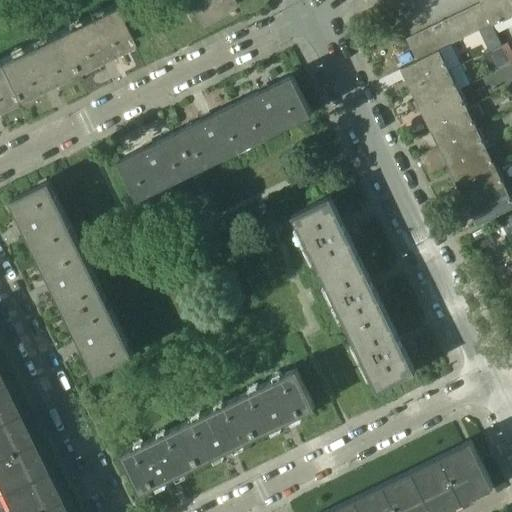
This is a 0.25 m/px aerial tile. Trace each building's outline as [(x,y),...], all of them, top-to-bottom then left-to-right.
[(233,0),(187,0),(198,23),(236,4),(233,0)] [(504,0),(479,0),(481,2),(492,24),(511,14),(504,0)] [(481,2),(468,8),(479,30),(492,24),(481,2)] [(114,4),(89,16),(55,33),(74,70),(132,42),(114,4)] [(468,8),(456,14),(467,36),(479,30),(468,8)] [(456,14),(444,20),(454,42),(467,36),(456,14)] [(444,20),(431,26),(442,48),(454,42),(444,20)] [(431,26),(419,32),(430,54),(438,50),(442,48),(431,26)] [(419,32),(406,38),(417,60),(417,61),(430,54),(419,32)] [(55,33),(21,49),(0,59),(0,66),(16,99),(74,70),(55,33)] [(417,60),(401,68),(410,88),(448,69),(438,50),(430,54),(417,61),(417,60)] [(0,66),(0,106),(16,99),(0,66)] [(448,69),(410,88),(420,108),(458,89),(448,69)] [(292,74),(258,91),(234,103),(253,141),(311,113),(292,74)] [(467,109),(458,89),(420,108),(429,127),(467,109)] [(234,103),(201,119),(177,130),(196,169),(253,141),(234,103)] [(476,128),(472,120),(483,114),(478,103),(467,109),(429,127),(439,146),(476,128)] [(486,147),(476,128),(439,146),(448,165),(486,147)] [(177,130),(143,147),(118,159),(137,198),(196,169),(177,130)] [(495,143),(486,147),(448,165),(458,185),(495,167),(504,162),(495,143)] [(504,186),(495,167),(458,185),(467,204),(504,186)] [(49,180),(10,199),(38,257),(77,238),(49,180)] [(511,201),(504,186),(467,204),(477,224),(511,206),(511,201)] [(330,195),(292,214),(321,273),(359,255),(330,195)] [(77,238),(38,257),(66,315),(105,296),(77,238)] [(359,255),(321,273),(349,331),(387,312),(359,255)] [(511,263),(499,270),(511,296),(511,263)] [(105,296),(66,315),(95,373),(133,354),(105,296)] [(387,312),(349,331),(377,389),(415,371),(387,312)] [(295,368),(238,396),(257,435),(314,407),(295,368)] [(0,493),(6,507),(9,511),(65,511),(0,377),(0,493)] [(238,396),(180,424),(199,463),(257,435),(238,396)] [(140,492),(199,463),(180,424),(121,453),(140,492)] [(470,439),(321,511),(437,511),(493,485),(470,439)]
